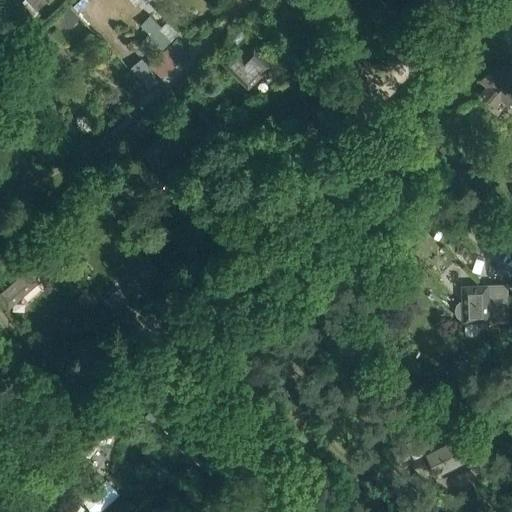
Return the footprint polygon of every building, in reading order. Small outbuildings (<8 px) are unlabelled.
[(30,20),(38,12),(26,0),(23,0),(17,7),(30,20)] [(257,6),(249,14),(257,21),(253,25),(261,33),(273,22),(264,13),(257,6)] [(139,23),(148,32),(132,48),(163,77),(190,48),(151,11),(139,23)] [(491,23),(501,35),(510,27),(500,15),(491,23)] [(24,56),(38,70),(62,46),(48,32),(24,56)] [(223,63),(248,87),(270,65),(253,48),(244,58),(236,50),(223,63)] [(149,90),(160,78),(138,57),(127,69),(149,90)] [(481,80),(488,86),(482,94),(494,105),(501,97),(508,104),(511,99),(511,84),(511,85),(511,84),(511,71),(506,66),(499,74),(492,67),(481,80)] [(179,89),(169,99),(187,116),(197,105),(179,89)] [(170,126),(143,153),(162,172),(164,170),(174,180),(187,167),(177,157),(189,145),(170,126)] [(0,193),(19,179),(3,157),(0,159),(0,193)] [(44,182),(33,165),(21,174),(33,190),(44,182)] [(41,272),(55,260),(55,259),(39,241),(25,254),(41,272)] [(115,270),(121,277),(134,292),(159,271),(146,256),(143,259),(136,251),(115,270)] [(0,282),(0,298),(8,308),(38,281),(22,263),(0,282)] [(463,323),(509,320),(507,283),(461,285),(461,301),(459,302),(456,304),(455,309),(455,312),(458,317),(461,319),(462,319),(463,323)] [(119,288),(107,298),(114,306),(126,296),(119,288)] [(460,443),(456,445),(453,439),(424,453),(436,476),(464,462),(461,455),(464,453),(471,467),(482,462),(470,436),(459,441),(460,443)] [(416,441),(407,445),(413,458),(422,454),(416,441)]
